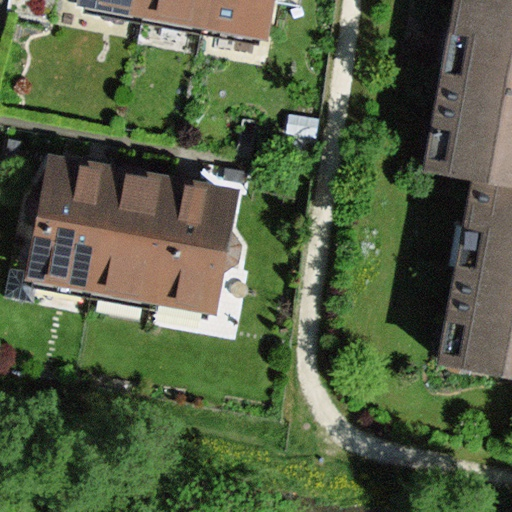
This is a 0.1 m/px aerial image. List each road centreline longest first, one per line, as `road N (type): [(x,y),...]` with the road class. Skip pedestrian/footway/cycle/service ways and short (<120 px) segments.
road 1 (track): [(511,477),(370,451),(323,409),(307,357),(315,272),(363,0)]
road 2 (track): [(0,391),(370,451)]
